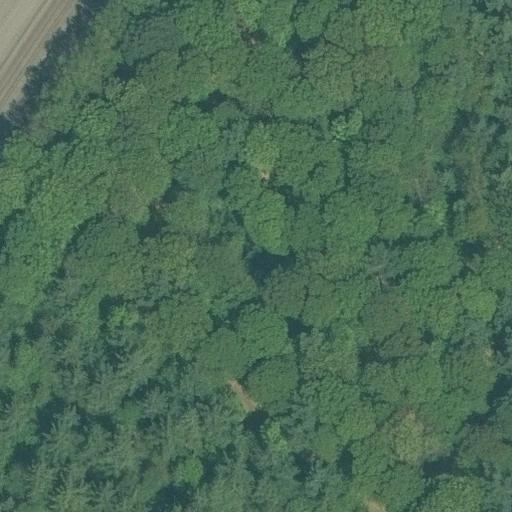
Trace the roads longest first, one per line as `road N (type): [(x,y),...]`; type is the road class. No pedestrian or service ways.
road 1 (track): [(187,0),(0,276)]
road 2 (track): [(511,417),(427,511)]
